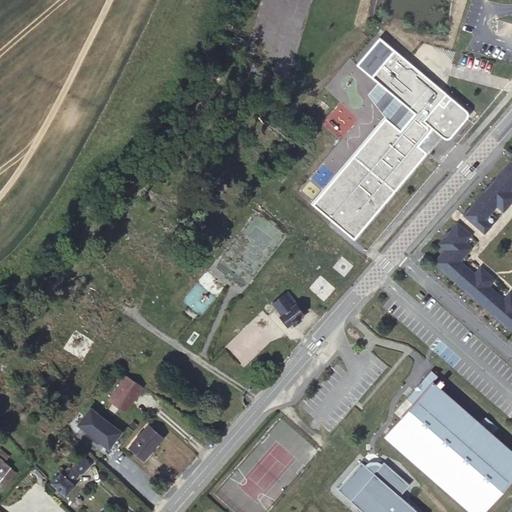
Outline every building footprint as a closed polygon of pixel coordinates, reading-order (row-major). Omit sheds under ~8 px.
[(311,204),(355,240),(427,154),(419,147),(433,130),(442,138),(443,139),(444,139),(445,139),(447,139),(447,138),(448,138),(449,137),(450,136),(465,118),(466,117),(467,116),(467,115),(467,114),(467,113),(466,112),(466,111),(466,110),(465,110),(379,37),(355,64),(377,82),(413,113),(399,130),(384,117),(311,204)] [(384,117),(399,130),(413,113),(377,82),(367,94),(384,117)] [(511,159),(501,171),(511,180),(511,159)] [(511,187),(511,180),(501,171),(489,186),(509,204),(511,201),(511,193),(509,191),(511,187)] [(509,204),(489,186),(476,200),(490,213),(496,206),(503,212),(509,204)] [(476,200),(463,215),(484,233),(490,226),(484,220),(490,213),(476,200)] [(445,238),(441,243),(448,249),(452,253),(457,247),(465,254),(471,247),(464,242),(471,235),(456,222),(444,236),(445,238)] [(452,253),(448,249),(436,262),(442,267),(440,269),(454,281),(467,267),(459,261),(465,254),(457,247),(452,253)] [(474,273),(467,267),(454,281),(469,294),(487,273),(480,267),(474,273)] [(487,273),(469,294),(483,306),(496,292),(488,286),(494,279),(487,273)] [(288,292),(273,303),(281,314),(279,315),(286,325),(291,322),(293,323),(299,319),(298,317),(302,314),(295,303),(296,303),(288,292)] [(503,299),(496,292),(483,306),(498,319),(511,303),(511,295),(509,292),(503,299)] [(511,303),(498,319),(511,331),(511,303)] [(411,403),(384,435),(472,511),(482,511),(511,478),(511,449),(432,380),(436,375),(431,370),(406,398),(411,403)] [(125,376),(109,400),(125,411),(141,386),(125,376)] [(90,406),(78,423),(109,448),(122,430),(90,406)] [(148,425),(129,447),(144,460),(162,438),(148,425)] [(73,438),(62,450),(67,454),(72,449),(76,452),(81,446),(73,438)] [(60,474),(51,483),(64,495),(73,485),(72,484),(89,466),(78,457),(65,471),(61,467),(57,471),(60,474)] [(0,478),(8,468),(0,461),(0,478)] [(337,488),(364,511),(419,511),(400,495),(409,483),(383,461),(380,465),(378,463),(376,463),(372,463),(369,464),(367,466),(361,461),(337,488)]
